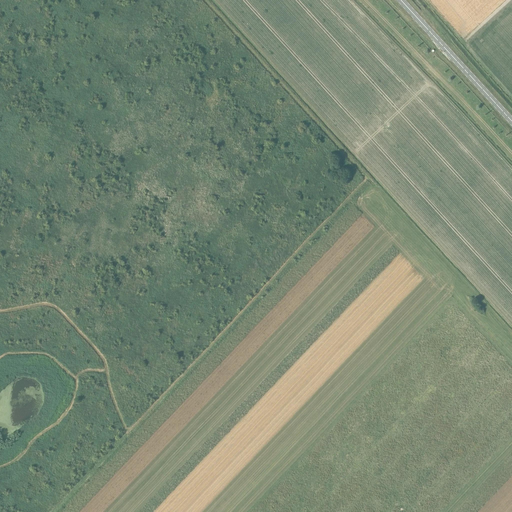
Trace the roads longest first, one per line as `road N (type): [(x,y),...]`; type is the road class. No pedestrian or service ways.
road 1 (track): [(52,511),(366,180),(202,0)]
road 2 (secondary): [(400,0),(511,121)]
